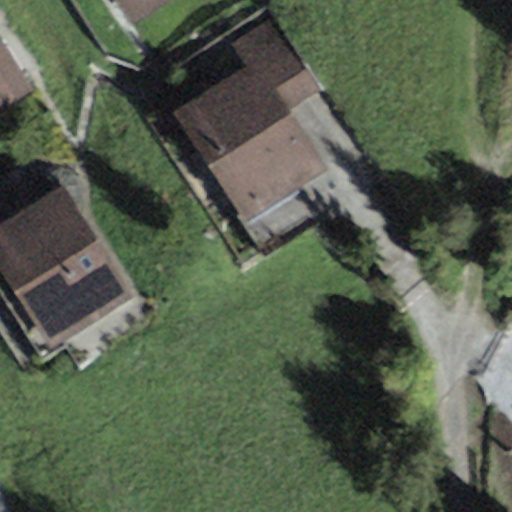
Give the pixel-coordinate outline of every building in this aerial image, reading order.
[(115,0),(127,17),(153,0),(115,0)] [(246,64),(283,117),(319,92),(269,19),(232,44),(246,64)] [(0,49),(0,109),(26,95),(0,49)] [(283,117),(246,64),(175,113),(245,215),(317,166),(283,117)] [(63,187),(0,226),(0,265),(51,346),(131,295),(63,187)]
